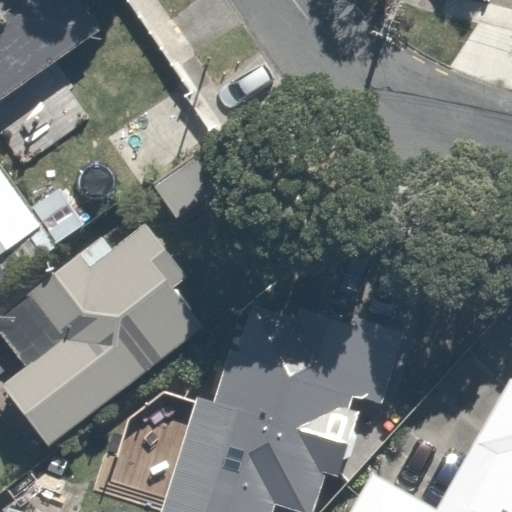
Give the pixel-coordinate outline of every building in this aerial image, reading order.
[(72,0),(0,0),(0,95),(94,30),(72,0)] [(180,79),(138,17),(53,74),(95,136),(180,79)] [(0,169),(0,251),(39,224),(0,169)] [(44,262),(0,304),(0,338),(22,361),(1,381),(57,439),(199,301),(127,227),(67,285),(44,262)] [(397,337),(242,286),(166,511),(256,511),(262,497),(306,511),(310,511),(349,394),(375,403),(397,337)] [(418,498),(371,467),(341,511),(511,511),(511,357),(418,498)]
